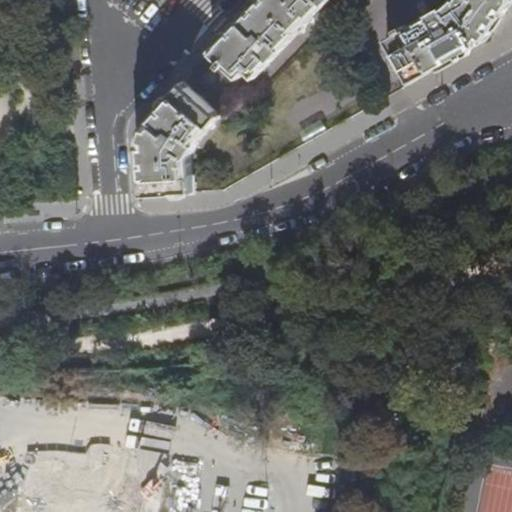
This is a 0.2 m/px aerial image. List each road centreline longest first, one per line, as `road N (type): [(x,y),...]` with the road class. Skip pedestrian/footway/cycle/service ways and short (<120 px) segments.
road 1 (residential): [(511,91),(294,202),(116,239)]
road 2 (residential): [(208,0),(107,113)]
road 3 (residential): [(107,113),(116,239)]
